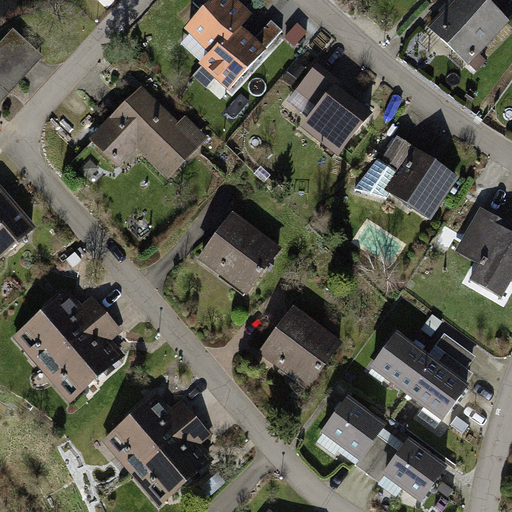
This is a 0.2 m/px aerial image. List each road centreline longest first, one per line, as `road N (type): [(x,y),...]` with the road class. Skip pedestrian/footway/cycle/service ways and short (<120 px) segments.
road 1 (residential): [(141,0),(15,137),(269,453),(344,511)]
road 2 (residential): [(511,156),(404,82),(306,0)]
road 3 (residential): [(511,391),(481,511)]
